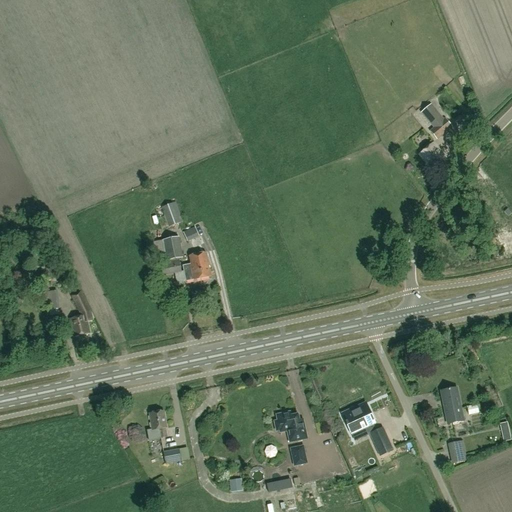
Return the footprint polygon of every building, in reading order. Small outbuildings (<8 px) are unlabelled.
[(435,127),(429,131),(436,139),(452,127),(445,118),(443,119),(431,104),(422,111),(435,127)] [(432,170),(446,158),(433,142),(419,154),(432,170)] [(169,227),(183,222),(176,202),(162,208),(169,227)] [(187,242),(199,237),(195,227),(183,232),(187,242)] [(179,258),(179,259),(183,258),(179,237),(162,240),(166,259),(167,261),(179,258)] [(154,262),(166,259),(162,240),(150,243),(154,262)] [(190,256),(192,264),(192,269),(209,265),(207,253),(190,256)] [(166,274),(166,275),(182,272),(179,259),(179,258),(167,261),(163,262),(164,263),(151,266),(154,277),(166,274)] [(183,266),(186,281),(195,280),(211,277),(209,265),(192,269),(192,264),(183,266)] [(45,310),(60,309),(57,290),(43,292),(45,310)] [(87,322),(92,320),(90,311),(82,294),(73,299),(82,317),(70,319),(73,337),(90,334),(87,322)] [(448,425),(464,422),(457,388),(441,391),(448,425)] [(478,413),(478,411),(477,405),(467,407),(469,415),(478,413)] [(343,414),(352,434),(367,427),(370,434),(380,456),(393,450),(383,428),(376,431),(372,424),(374,423),(367,407),(353,413),(351,411),(343,414)] [(160,439),(167,437),(166,428),(167,428),(164,411),(149,414),(152,430),(147,431),(149,442),(160,440),(160,439)] [(301,438),(306,437),(303,421),(300,421),(298,416),(289,418),(288,413),(277,415),(278,421),(275,422),(277,431),(280,430),(280,432),(287,431),(290,442),(302,440),(301,438)] [(462,442),(452,444),(449,444),(451,451),(463,449),(462,442)] [(278,455),(277,446),(266,448),(267,457),(278,455)] [(303,447),(291,449),(295,466),(306,463),(303,447)] [(166,465),(181,462),(179,449),(163,452),(166,465)] [(345,465),(334,470),(337,476),(348,472),(345,465)] [(242,490),(241,479),(230,480),(231,492),(242,490)] [(314,498),(319,511),(327,507),(322,495),(314,498)] [(286,497),(278,497),(278,505),(286,505),(286,497)]
